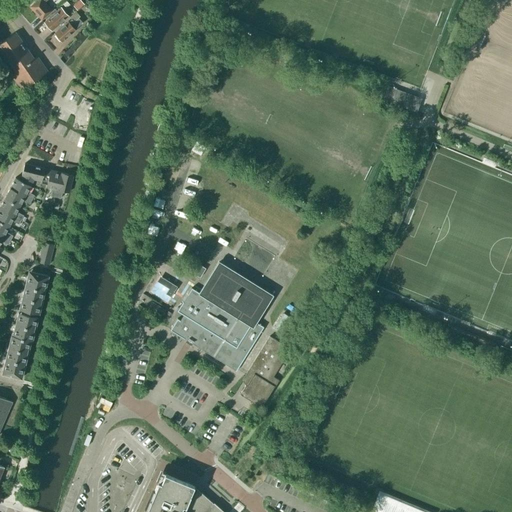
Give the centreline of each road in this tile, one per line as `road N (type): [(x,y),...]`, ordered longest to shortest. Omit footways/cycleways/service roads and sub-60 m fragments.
road 1 (residential): [(4,7),(66,73),(0,187)]
road 2 (residential): [(257,511),(146,413)]
